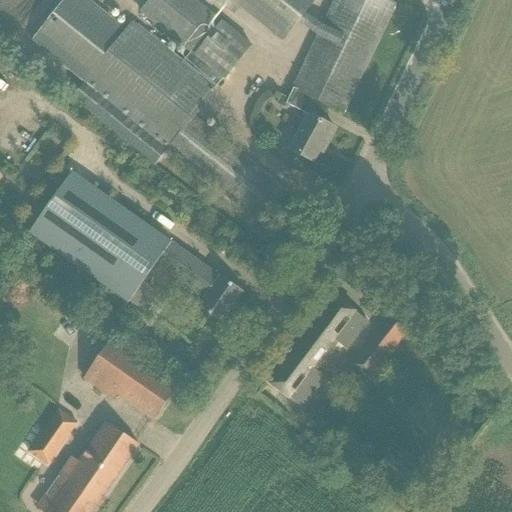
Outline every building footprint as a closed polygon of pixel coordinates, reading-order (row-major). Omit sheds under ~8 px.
[(132,21),(125,30),(87,0),(64,0),(32,41),(83,82),(71,97),(156,164),(167,150),(261,226),(255,234),(266,243),(279,228),(267,219),(287,194),(193,118),(216,91),(214,89),(222,79),(225,81),(252,45),(195,0),(148,0),(138,13),(189,53),(183,62),(132,21)] [(221,0),(219,3),(235,16),(240,9),(281,43),(316,0),(221,0)] [(290,151),(294,153),(312,163),(324,142),(327,143),(335,130),(322,123),(330,108),(343,114),(395,5),(383,0),(334,0),(284,104),(307,116),(290,151)] [(156,264),(189,288),(205,299),(198,308),(221,324),(242,294),(220,278),(217,282),(201,271),(204,267),(73,171),(29,231),(128,303),(156,264)] [(334,296),(268,383),(302,409),(326,378),(316,371),(337,343),(346,351),(368,322),(334,296)] [(370,381),(403,338),(412,326),(393,312),(351,367),(370,381)] [(109,344),(95,364),(84,381),(114,402),(118,396),(154,421),(175,389),(109,344)] [(28,453),(47,466),(76,424),(57,411),(28,453)] [(37,510),(39,511),(92,511),(138,445),(106,424),(79,463),(72,458),(37,510)]
